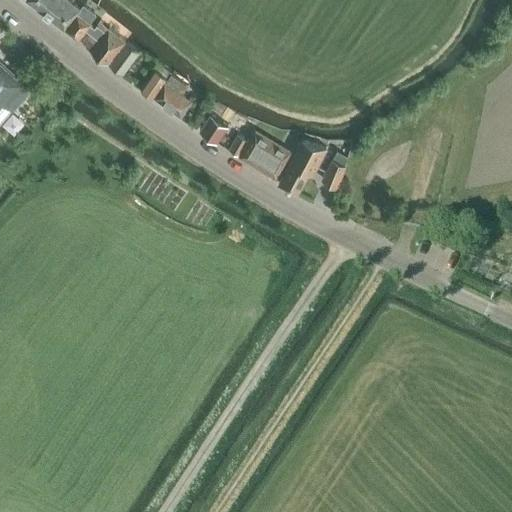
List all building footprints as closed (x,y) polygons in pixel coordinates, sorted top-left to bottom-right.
[(27,0),(64,28),(79,9),(67,0),(27,0)] [(83,4),(76,13),(64,29),(78,39),(90,23),(97,14),(83,4)] [(107,62),(125,40),(100,20),(82,42),(107,62)] [(122,73),(138,51),(125,42),(109,64),(122,73)] [(0,60),(0,123),(31,89),(0,60)] [(188,87),(173,75),(160,64),(140,87),(181,116),(192,101),(183,93),(188,87)] [(228,124),(211,112),(199,129),(216,141),(228,124)] [(238,134),(229,150),(239,156),(276,178),(292,151),(255,129),(249,140),(238,134)] [(278,183),(297,193),(312,166),(315,168),(326,147),(302,139),(278,183)] [(336,154),(325,173),(341,181),(348,160),(336,154)]
